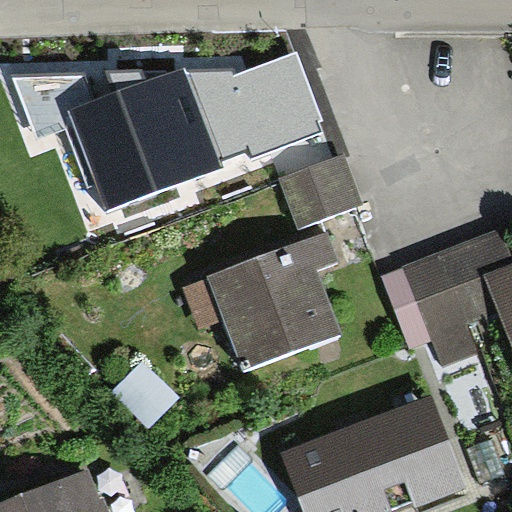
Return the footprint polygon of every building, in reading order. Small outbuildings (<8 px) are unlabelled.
[(232,73),(187,73),(221,160),(250,151),(253,160),(323,132),(319,123),(323,120),(298,53),(234,77),(232,73)] [(98,186),(107,211),(224,165),(221,160),(195,90),(187,73),(185,67),(146,80),(141,72),(108,73),(116,94),(92,101),(84,76),(15,79),(39,138),(66,129),(90,188),(98,186)] [(280,180),(301,231),(365,204),(344,154),(280,180)] [(222,324),(243,377),(341,340),(316,274),(340,264),(328,233),(180,290),(197,334),(222,324)] [(482,357),(471,329),(499,318),(511,350),(511,261),(502,236),(384,282),(411,351),(433,342),(444,371),(482,357)] [(415,511),(468,492),(432,401),(283,459),(303,511),(415,511)] [(88,470),(0,505),(0,511),(109,511),(103,497),(100,498),(92,481),(88,470)]
